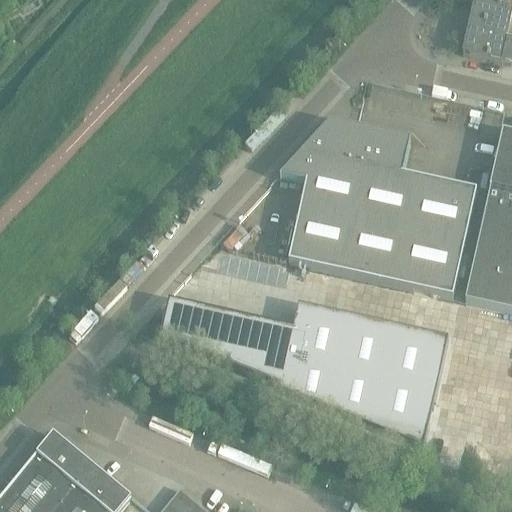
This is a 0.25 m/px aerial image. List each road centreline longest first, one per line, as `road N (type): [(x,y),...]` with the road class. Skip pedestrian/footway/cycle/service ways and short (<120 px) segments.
road 1 (unclassified): [(52,394),(376,39)]
road 2 (unclassified): [(306,511),(52,394)]
road 3 (unclassified): [(376,39),(424,73),(511,93)]
